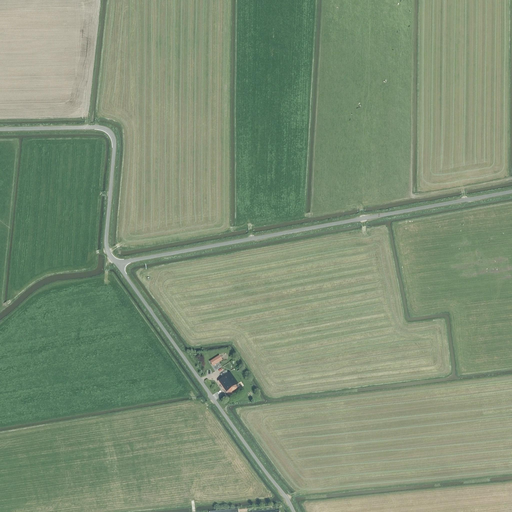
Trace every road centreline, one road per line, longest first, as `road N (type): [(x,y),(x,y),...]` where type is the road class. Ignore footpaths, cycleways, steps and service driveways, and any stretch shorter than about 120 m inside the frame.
road 1 (unclassified): [(116,263),(511,191)]
road 2 (unclassified): [(293,511),(116,263)]
road 3 (unclassified): [(116,263),(105,245),(110,132),(0,129)]
